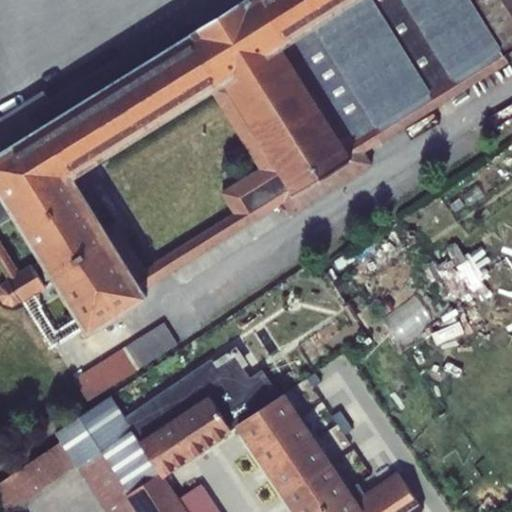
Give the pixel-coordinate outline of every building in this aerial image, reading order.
[(242,0),(197,29),(198,30),(180,42),(36,130),(0,151),(0,187),(16,213),(45,258),(57,278),(92,332),(149,295),(145,288),(108,228),(75,175),(211,90),(225,82),(297,194),(355,158),(284,45),(354,0),(242,0)] [(511,0),(354,0),(284,45),(355,158),(297,194),(225,82),(211,90),(260,167),(222,191),(234,213),(147,267),(119,222),(108,228),(145,288),(284,202),(292,214),(373,163),(365,151),(510,62),(505,54),(511,49),(511,0)] [(36,130),(180,42),(169,26),(51,99),(26,114),(36,130)] [(0,118),(0,151),(36,130),(26,114),(51,99),(45,90),(0,118)] [(0,223),(16,213),(0,187),(0,223)] [(20,270),(0,237),(0,264),(9,279),(1,285),(0,290),(0,295),(5,302),(15,305),(45,286),(45,285),(57,278),(45,258),(33,265),(32,262),(20,270)] [(469,248),(441,262),(458,297),(486,283),(469,248)] [(164,321),(74,378),(88,400),(178,344),(164,321)] [(270,404),(252,377),(236,354),(219,366),(213,357),(194,370),(234,429),(270,404)] [(234,429),(194,370),(126,417),(166,476),(234,429)] [(262,370),(252,377),(270,404),(280,397),(262,370)] [(281,419),(247,443),(295,511),(310,511),(334,496),(281,419)] [(180,497),(161,470),(160,471),(130,430),(78,466),(108,511),(220,511),(202,483),(180,497)] [(0,511),(5,511),(79,463),(63,439),(0,481),(0,511)]
